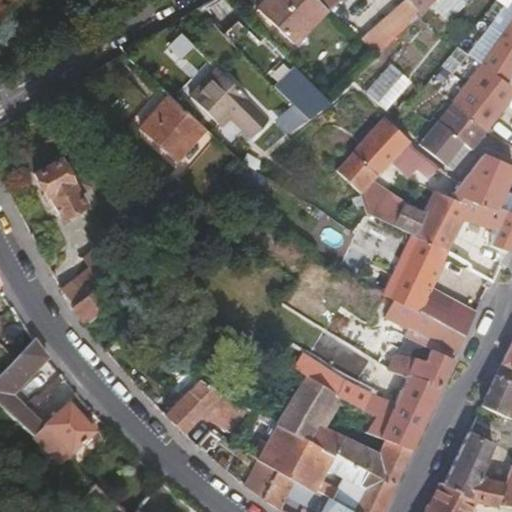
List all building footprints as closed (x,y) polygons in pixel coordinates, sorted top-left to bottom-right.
[(330,20),(308,0),(278,0),(260,19),(295,55),(330,20)] [(308,0),(330,20),(335,23),(362,0),(308,0)] [(373,0),(341,28),(354,43),(391,12),(381,0),(373,0)] [(402,0),(425,27),(430,31),(459,2),(460,0),(402,0)] [(460,0),(459,2),(474,20),(492,0),(460,0)] [(224,4),(202,17),(227,43),(246,27),(224,4)] [(169,37),(141,54),(171,80),(192,57),(169,37)] [(511,46),(460,120),(485,140),(511,103),(511,101),(503,96),(511,83),(511,46)] [(391,62),(366,90),(385,108),(411,80),(391,62)] [(94,83),(66,100),(87,119),(108,103),(94,83)] [(272,132),(225,88),(202,113),(232,143),(245,129),(262,143),(272,132)] [(294,113),(314,135),(334,115),(314,95),(294,113)] [(216,138),(177,108),(149,141),(187,172),(216,138)] [(472,161),(485,140),(460,120),(446,141),(465,155),(472,161)] [(341,185),(373,218),(402,231),(415,210),(380,190),(415,153),(393,132),(369,158),(341,185)] [(431,162),(449,178),(465,155),(446,141),(431,162)] [(83,182),(70,158),(31,180),(42,204),(49,200),(62,223),(82,211),(71,189),(83,182)] [(464,209),(511,221),(511,200),(507,198),(511,186),(511,177),(487,165),(467,201),(464,209)] [(418,239),(424,242),(447,255),(466,224),(511,248),(511,221),(464,209),(444,201),(431,220),(418,239)] [(402,231),(418,239),(431,220),(415,210),(402,231)] [(424,242),(390,297),(419,315),(442,329),(450,333),(457,320),(445,314),(446,310),(433,300),(456,262),(447,255),(424,242)] [(91,280),(63,301),(72,316),(103,294),(118,281),(99,260),(84,272),(91,280)] [(103,294),(72,316),(82,333),(113,310),(103,294)] [(442,329),(419,315),(410,331),(435,344),(442,329)] [(450,333),(466,343),(471,346),(479,328),(459,316),(457,320),(450,333)] [(408,382),(440,398),(466,343),(450,333),(442,329),(435,344),(422,370),(393,356),(386,370),(408,382)] [(14,368),(0,382),(0,414),(4,418),(14,426),(29,411),(16,398),(45,370),(32,351),(14,368)] [(511,352),(503,371),(511,375),(511,352)] [(384,369),(359,356),(353,371),(367,381),(374,385),(384,369)] [(353,371),(345,382),(361,391),(367,381),(353,371)] [(329,378),(322,391),(351,407),(375,422),(382,413),(357,398),(361,391),(345,382),(344,385),(329,378)] [(388,446),(411,459),(440,398),(408,382),(385,428),(375,422),(367,434),(388,446)] [(511,398),(511,390),(496,383),(480,415),(502,425),(511,398)] [(311,384),(307,389),(282,432),(393,497),(411,459),(388,446),(379,462),(334,437),(351,407),(322,391),(311,384)] [(199,387),(165,424),(183,442),(210,415),(224,400),(199,387)] [(256,418),(224,400),(210,415),(242,435),(256,418)] [(29,411),(14,426),(16,428),(34,445),(55,463),(65,471),(95,444),(68,412),(49,429),(29,411)] [(282,432),(263,464),(283,476),(340,511),(385,511),(393,497),(282,432)] [(467,440),(441,492),(466,511),(468,511),(479,486),(492,452),(467,440)] [(340,511),(283,476),(274,490),(267,486),(257,503),(268,511),(285,511),(294,498),(315,511),(340,511)] [(493,511),(511,511),(511,476),(504,489),(500,497),(493,511)] [(492,492),(500,497),(504,489),(496,484),(492,492)] [(164,495),(155,486),(141,500),(149,509),(164,495)] [(479,486),(468,511),(493,511),(500,497),(492,492),(479,486)] [(425,511),(466,511),(441,492),(438,491),(425,511)]
